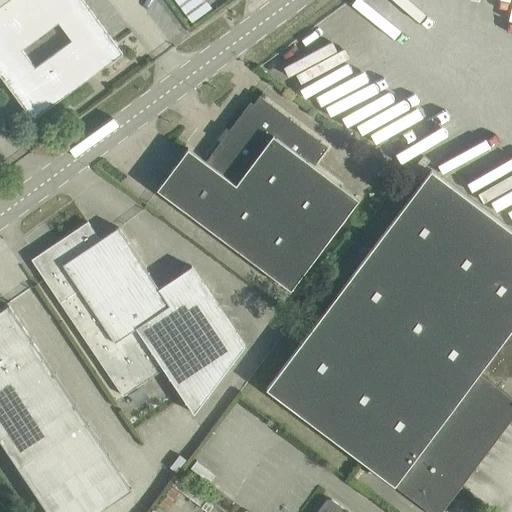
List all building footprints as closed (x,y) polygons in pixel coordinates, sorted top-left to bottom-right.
[(0,0),(0,74),(33,120),(123,53),(83,0),(0,0)] [(314,165),(328,146),(260,95),(254,103),(251,101),(206,161),(189,148),(158,189),(291,289),(359,199),(314,165)] [(267,388),(431,511),(441,511),(511,418),(511,229),(431,169),(267,388)] [(32,259),(43,275),(123,394),(165,366),(195,411),(245,344),(192,265),(159,287),(119,227),(100,239),(88,221),(32,259)] [(0,438),(20,468),(49,511),(95,511),(131,488),(87,422),(9,304),(0,310),(0,438)] [(349,511),(348,511),(343,511),(343,507),(332,499),(327,499),(316,511),(349,511)]
